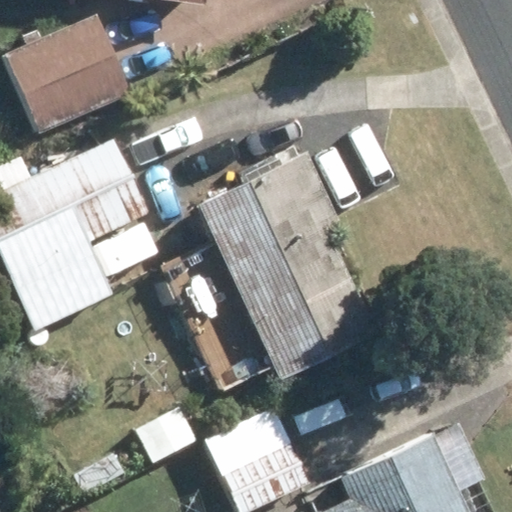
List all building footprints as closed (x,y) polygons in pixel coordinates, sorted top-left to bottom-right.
[(94,15),(3,53),(36,131),(126,92),(94,15)] [(15,155),(0,162),(0,263),(8,279),(150,209),(112,135),(26,176),(15,155)] [(304,150),(198,200),(281,375),(377,329),(327,224),(337,220),(304,150)] [(271,402),(198,437),(235,511),(248,511),(309,483),(271,402)] [(180,409),(131,425),(142,460),(191,445),(180,409)] [(469,511),(431,432),(337,478),(348,499),(320,511),(469,511)] [(200,463),(193,446),(175,453),(184,470),(200,463)]
